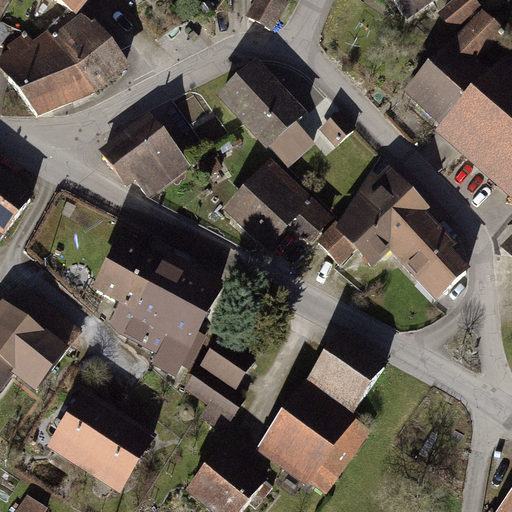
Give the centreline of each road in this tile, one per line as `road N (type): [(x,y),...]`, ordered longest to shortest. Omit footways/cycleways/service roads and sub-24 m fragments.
road 1 (residential): [(400,349),(56,167)]
road 2 (residential): [(293,49),(455,206),(485,276)]
road 3 (residential): [(56,167),(77,132),(242,49)]
road 4 (residential): [(485,276),(496,400)]
